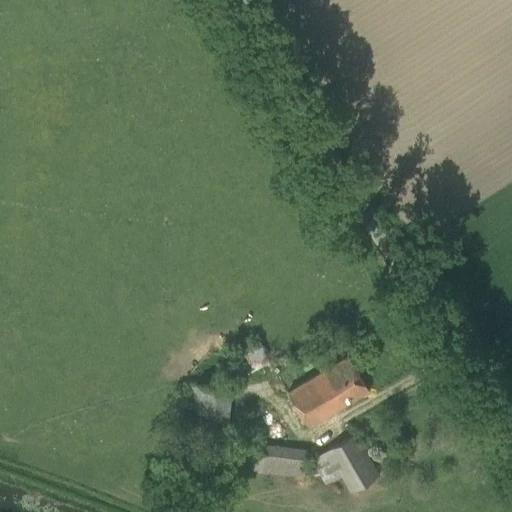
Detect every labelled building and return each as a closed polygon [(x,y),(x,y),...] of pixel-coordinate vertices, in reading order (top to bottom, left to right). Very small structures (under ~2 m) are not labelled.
[(247,373),(270,363),(259,340),(236,351),(247,373)] [(288,392),(308,425),(367,390),(347,356),(288,392)] [(188,383),(183,432),(226,435),(231,387),(188,383)] [(341,475),(350,491),(379,474),(355,432),(311,458),(324,484),(341,475)] [(240,441),(237,470),(303,476),(307,449),(240,441)] [(409,456),(402,442),(382,452),(390,466),(409,456)] [(184,464),(184,481),(209,481),(209,464),(184,464)]
